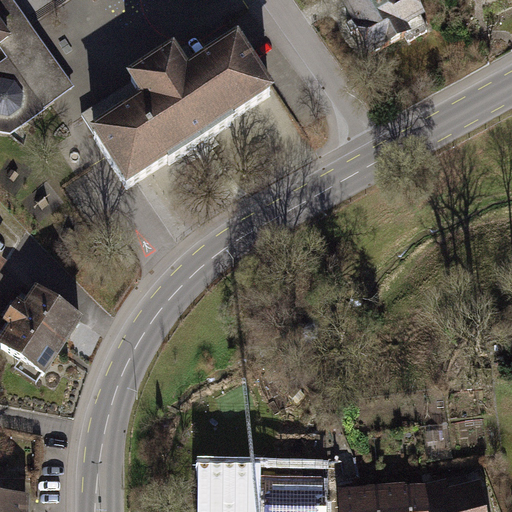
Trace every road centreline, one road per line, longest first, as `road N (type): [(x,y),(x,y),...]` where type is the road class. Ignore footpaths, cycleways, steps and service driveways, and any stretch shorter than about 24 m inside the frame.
road 1 (tertiary): [(378,160),(220,252),(161,310),(109,405),(101,511)]
road 2 (residential): [(378,160),(266,0)]
road 3 (tertiary): [(511,86),(378,160)]
